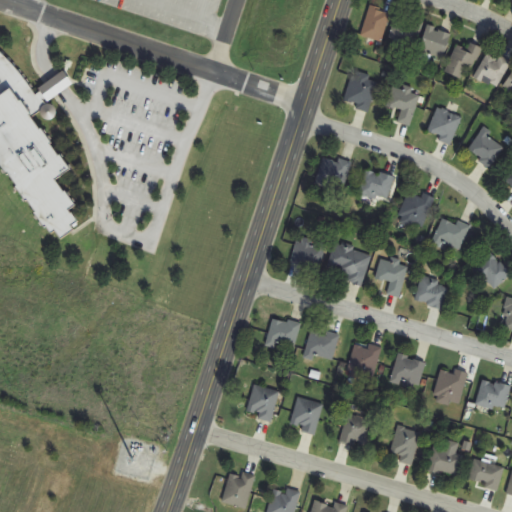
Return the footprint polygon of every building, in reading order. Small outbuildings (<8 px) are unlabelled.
[(382,42),(391,11),(371,5),(362,36),(382,42)] [(415,47),(424,21),(399,13),(390,39),(415,47)] [(443,59),(453,35),(429,26),(420,50),(443,59)] [(482,50),(462,39),(446,71),(465,81),(482,50)] [(31,93),(0,40),(0,156),(52,243),(81,225),(71,208),(75,206),(59,178),(70,171),(36,115),(42,112),(47,120),(58,114),(49,100),(74,85),(66,72),(31,93)] [(500,88),(510,61),(486,52),(476,79),(500,88)] [(354,72),(345,105),(370,112),(379,79),(354,72)] [(420,96),(411,94),(412,91),(394,86),(388,107),(402,111),(398,123),(412,127),(420,96)] [(452,144),(462,118),(438,108),(428,134),(452,144)] [(468,151),(491,167),(506,146),(483,130),(468,151)] [(352,165),(325,156),(317,181),(344,190),(352,165)] [(360,193),(387,202),(396,178),(368,169),(360,193)] [(511,187),(511,169),(503,178),(511,187)] [(422,230),(435,200),(411,189),(398,219),(422,230)] [(469,226),(442,218),(434,245),(461,253),(469,226)] [(292,264),(319,271),(327,245),(300,237),(292,264)] [(347,282),(364,286),(372,254),(335,245),(328,271),(349,276),(347,282)] [(474,270),(495,291),(511,274),(511,273),(492,253),(474,270)] [(401,298),(409,266),(382,259),(377,279),(391,283),(388,295),(401,298)] [(450,285),(423,277),(416,302),(443,310),(450,285)] [(294,349),(302,327),(276,317),(266,345),(278,350),(280,343),(294,349)] [(339,336),(312,330),(307,356),(334,361),(339,336)] [(382,350),(357,342),(347,374),(372,382),(382,350)] [(419,389),(426,362),(399,355),(392,383),(419,389)] [(460,406),(468,373),(443,368),(435,400),(460,406)] [(509,407),(509,383),(481,383),(481,407),(509,407)] [(272,421),(280,393),(256,385),(247,414),(272,421)] [(302,432),(316,435),(324,404),(299,398),(292,424),(303,427),(302,432)] [(366,449),(374,421),(348,414),(341,443),(366,449)] [(400,463),(414,466),(421,433),(398,428),(393,453),(401,455),(400,463)] [(429,471),(460,477),(464,455),(433,449),(429,471)] [(470,483),(500,489),(504,467),(474,461),(470,483)] [(224,504),(248,510),(256,476),(244,473),(243,477),(231,474),(224,504)] [(295,511),(301,494),(276,487),(269,511),(295,511)] [(347,511),(350,508),(336,503),(334,507),(317,501),(312,511),(347,511)]
